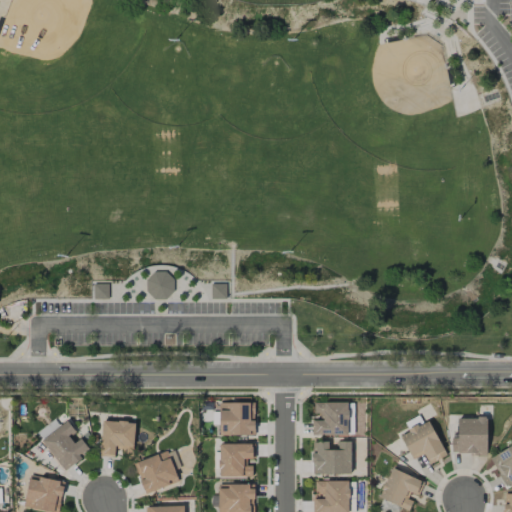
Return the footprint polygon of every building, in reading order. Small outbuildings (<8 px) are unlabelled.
[(172,298),(172,273),(148,272),(147,297),(172,298)] [(93,299),(108,299),(108,284),(93,284),(93,299)] [(226,284),(211,284),(211,299),(226,299),(226,284)] [(254,402),(218,403),(219,436),(254,435),(254,402)] [(348,436),(348,403),(314,402),(313,413),(320,413),(320,421),(312,421),(312,435),(348,436)] [(487,418),(457,417),(457,438),(451,438),(451,454),(486,454),(487,418)] [(59,426),(54,419),(37,433),(42,439),(59,426)] [(114,457),(114,453),(133,454),(134,422),(102,420),(99,456),(114,457)] [(446,455),(427,420),(399,435),(412,459),(423,454),(429,464),(446,455)] [(63,471),(90,452),(81,439),(73,444),(68,436),(75,432),(68,421),(41,439),(63,471)] [(351,474),(350,441),(336,441),(336,450),(328,450),(328,441),(312,442),(312,474),(351,474)] [(252,444),(219,444),(219,477),(252,476),(252,466),(246,466),(246,459),(252,459),(252,444)] [(511,444),(489,458),(505,486),(511,482),(511,444)] [(133,463),(144,494),(178,482),(167,451),(133,463)] [(409,511),(412,501),(407,499),(410,492),(418,495),(424,482),(390,468),(378,498),(409,511)] [(23,507),(47,511),(58,511),(64,482),(29,475),(23,507)] [(347,511),(347,481),(314,481),(315,500),(312,500),(312,511),(347,511)] [(217,511),(253,511),(254,484),(218,484),(217,511)] [(502,511),(511,511),(511,493),(503,493),(502,511)]
